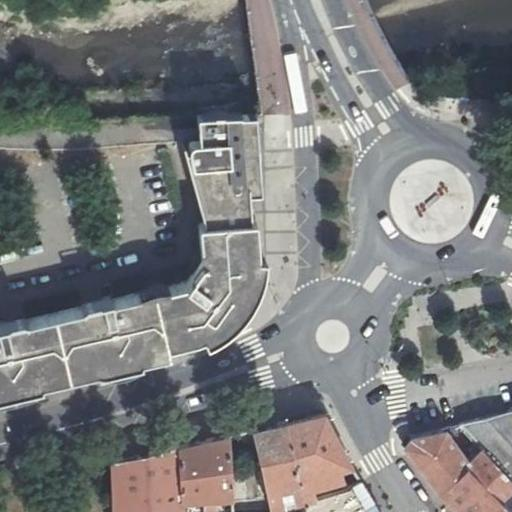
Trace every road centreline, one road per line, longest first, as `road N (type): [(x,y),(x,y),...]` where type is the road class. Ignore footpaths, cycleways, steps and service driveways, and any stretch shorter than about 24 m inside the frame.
road 1 (residential): [(283,0),(301,106),(305,307)]
road 2 (secondary): [(0,447),(290,356)]
road 3 (primary): [(291,0),(385,160)]
road 4 (primary): [(412,142),(331,0)]
road 5 (unclassified): [(511,371),(357,404)]
road 6 (primary): [(496,218),(495,181),(472,150),(432,138),(412,142)]
road 7 (unclassified): [(417,511),(379,457),(357,404)]
